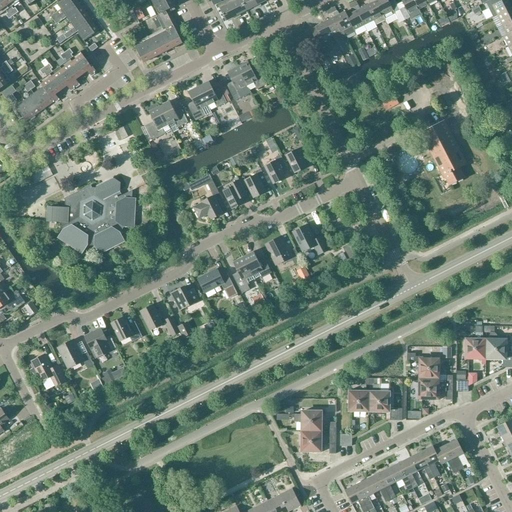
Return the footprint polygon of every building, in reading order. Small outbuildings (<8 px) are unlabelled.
[(13,16),(1,0),(0,0),(0,15),(5,11),(7,14),(5,15),(8,20),(13,17),(13,16)] [(18,2),(17,0),(1,0),(13,16),(18,13),(15,8),(13,9),(12,7),(18,3),(18,2)] [(51,16),(54,21),(78,4),(74,0),(63,0),(57,5),(60,10),(51,16)] [(147,0),(157,19),(170,13),(172,12),(171,9),(175,7),(171,0),(147,0)] [(236,16),(228,0),(223,3),(221,2),(219,0),(213,0),(211,2),(213,6),(217,5),(226,22),(236,16)] [(228,0),(236,16),(246,11),(240,0),(228,0)] [(240,0),(246,11),(256,6),(253,0),(240,0)] [(366,6),(373,21),(374,21),(376,25),(385,20),(385,19),(383,16),(374,0),(370,0),(370,1),(369,1),(370,4),(366,6)] [(400,11),(399,10),(394,0),(389,3),(387,0),(374,0),(383,16),(385,19),(394,14),(399,24),(404,21),(400,11)] [(402,2),(396,5),(399,10),(400,11),(404,21),(410,18),(411,19),(421,14),(418,10),(413,0),(401,0),(401,1),(402,2)] [(413,0),(418,10),(428,5),(425,0),(413,0)] [(490,0),(489,1),(486,3),(493,17),(497,16),(511,9),(509,3),(511,1),(511,0),(503,0),(500,2),(498,0),(490,0)] [(78,4),(54,21),(56,24),(66,17),(70,23),(84,13),(78,4)] [(356,11),(364,26),(373,21),(366,6),(356,11)] [(140,9),(134,12),(139,21),(145,18),(140,9)] [(333,15),(331,9),(327,11),(331,19),(325,22),(332,36),(333,36),(336,42),(345,37),(335,17),(333,15)] [(511,9),(497,16),(502,25),(511,20),(511,9)] [(450,22),(456,19),(457,12),(456,10),(449,13),(451,17),(448,18),(450,22)] [(364,26),(356,11),(347,16),(346,16),(354,31),(364,26)] [(335,17),(345,37),(355,32),(354,31),(346,16),(347,16),(345,12),(335,17)] [(84,13),(70,23),(73,28),(64,35),(67,39),(76,32),(76,33),(91,22),(84,13)] [(172,18),(170,13),(157,19),(160,25),(172,18)] [(436,21),(439,27),(449,22),(446,16),(436,21)] [(160,25),(163,30),(175,24),(172,18),(160,25)] [(511,20),(502,25),(507,35),(511,32),(511,20)] [(91,22),(76,33),(83,42),(98,32),(91,22)] [(332,36),(325,22),(315,27),(315,28),(310,30),(323,55),(332,51),(329,44),(328,44),(326,40),(332,36)] [(179,31),(175,24),(163,30),(134,45),(143,64),(182,44),(176,32),(179,31)] [(503,37),(508,47),(511,44),(511,32),(507,35),(503,37)] [(62,34),(57,39),(60,43),(66,39),(62,34)] [(363,61),(368,58),(363,47),(357,50),(363,61)] [(65,52),(82,75),(87,71),(91,77),(97,73),(91,65),(90,65),(80,52),(73,57),(71,55),(73,53),(69,49),(65,52)] [(67,61),(60,67),(75,88),(80,85),(76,80),(82,75),(65,52),(60,56),(63,60),(65,59),(67,61)] [(351,67),(358,64),(354,56),(347,59),(351,67)] [(0,68),(0,73),(9,67),(6,62),(1,65),(2,67),(0,69),(0,68)] [(237,67),(248,89),(254,86),(256,90),(266,85),(258,69),(252,72),(247,62),(237,67)] [(75,88),(60,67),(52,72),(51,69),(52,68),(49,64),(44,67),(61,90),(67,86),(71,92),(75,88)] [(0,89),(10,83),(6,76),(4,74),(7,73),(8,75),(13,71),(9,67),(0,73),(0,89)] [(55,94),(61,90),(44,67),(40,70),(43,75),(45,74),(47,76),(39,81),(55,103),(59,100),(55,94)] [(232,82),(226,85),(234,102),(250,93),(248,89),(237,67),(227,72),(232,82)] [(26,84),(31,90),(35,87),(31,81),(26,84)] [(43,87),(34,93),(45,108),(53,102),(54,104),(55,103),(39,81),(39,82),(43,87)] [(198,87),(209,109),(215,106),(216,108),(226,103),(219,89),(213,92),(208,82),(198,87)] [(27,93),(31,90),(26,84),(22,87),(27,93)] [(13,86),(2,94),(6,99),(8,97),(12,94),(16,91),(13,86)] [(209,109),(198,87),(188,92),(193,102),(187,105),(195,121),(211,113),(209,109)] [(45,108),(34,93),(25,100),(35,115),(45,108)] [(13,103),(17,100),(12,94),(8,97),(13,103)] [(278,102),(276,103),(278,106),(284,102),(283,101),(282,97),(277,100),(278,102)] [(381,104),(385,112),(398,105),(394,98),(381,104)] [(26,122),(35,115),(25,100),(15,107),(26,122)] [(159,107),(168,126),(169,126),(171,131),(172,133),(178,130),(177,128),(187,123),(180,109),(174,112),(169,102),(159,107)] [(153,122),(144,127),(152,141),(165,134),(171,131),(169,126),(168,126),(159,107),(148,112),(153,122)] [(234,114),(238,121),(246,118),(243,110),(234,114)] [(466,165),(457,148),(443,121),(419,134),(443,180),(445,179),(449,186),(464,178),(459,168),(466,165)] [(128,137),(123,127),(114,132),(119,142),(128,137)] [(144,127),(141,129),(148,143),(152,141),(144,127)] [(210,136),(202,140),(205,146),(213,142),(210,136)] [(271,138),(265,141),(268,147),(274,144),(271,138)] [(168,152),(166,143),(157,145),(159,154),(168,152)] [(304,163),(309,160),(301,145),(295,148),(297,150),(285,156),(294,174),(306,168),(304,163)] [(282,174),(288,171),(280,155),(274,158),(275,161),(264,167),(273,184),(285,178),(282,174)] [(232,165),(238,162),(235,157),(229,159),(232,165)] [(219,172),(216,167),(210,170),(213,175),(219,172)] [(239,180),(238,180),(243,190),(248,188),(253,199),(265,193),(263,188),(268,185),(260,170),(254,172),(255,175),(245,180),(244,177),(238,180),(239,180)] [(146,174),(141,176),(145,184),(150,181),(146,174)] [(209,175),(204,177),(212,194),(211,194),(213,197),(192,207),(199,219),(207,215),(210,220),(222,214),(220,209),(225,207),(209,175)] [(78,210),(121,231),(123,228),(134,229),(135,199),(131,198),(132,191),(121,196),(119,192),(120,184),(112,179),(96,187),(95,189),(91,189),(90,186),(76,194),(77,196),(79,198),(78,210)] [(234,186),(223,192),(232,209),(244,203),(241,199),(246,196),(243,190),(238,180),(233,183),(234,186)] [(187,183),(182,186),(185,191),(190,189),(187,183)] [(77,196),(76,194),(63,199),(64,202),(64,208),(53,208),(52,223),(59,223),(62,230),(56,239),(81,255),(87,246),(93,247),(98,256),(124,242),(120,233),(121,231),(78,210),(79,198),(77,196)] [(313,247),(317,256),(328,250),(321,237),(314,240),(307,225),(292,233),(302,252),(313,247)] [(290,257),(295,266),(301,263),(294,249),(288,252),(281,238),(266,246),(276,264),(290,257)] [(343,247),(346,253),(352,250),(349,244),(343,247)] [(243,257),(254,279),(260,276),(261,279),(271,273),(264,259),(258,262),(253,252),(243,257)] [(254,279),(243,257),(232,262),(237,273),(232,275),(241,294),(249,290),(247,286),(249,285),(248,282),(254,279)] [(9,267),(16,263),(12,258),(6,262),(9,267)] [(300,277),(294,280),(298,289),(311,282),(304,268),(297,271),(300,277)] [(217,270),(198,280),(204,293),(205,292),(208,298),(216,293),(213,288),(221,284),(229,299),(237,295),(227,274),(220,277),(217,270)] [(171,294),(179,311),(199,301),(193,289),(187,292),(184,287),(171,294)] [(278,297),(284,294),(281,288),(275,291),(278,297)] [(5,292),(0,295),(0,308),(6,304),(12,312),(25,303),(16,291),(8,297),(5,292)] [(252,299),(257,308),(265,304),(261,295),(252,299)] [(31,303),(24,307),(30,316),(37,311),(31,303)] [(234,307),(238,315),(245,312),(241,303),(234,307)] [(140,311),(150,331),(162,325),(152,305),(140,311)] [(129,337),(132,342),(142,337),(136,325),(130,328),(124,317),(110,324),(120,342),(129,337)] [(164,321),(172,337),(179,333),(171,317),(164,321)] [(179,329),(186,344),(195,340),(190,330),(188,331),(186,326),(179,329)] [(482,343),(482,339),(481,339),(481,327),(477,327),(477,333),(474,333),(474,339),(464,339),(464,356),(468,357),(482,343)] [(489,339),(488,339),(488,343),(502,357),(502,361),(503,361),(503,368),(511,367),(511,355),(505,355),(506,340),(496,340),(496,336),(493,333),(493,327),(489,327),(489,339)] [(84,337),(91,350),(95,358),(116,348),(110,336),(105,339),(100,329),(84,337)] [(82,360),(87,369),(93,366),(86,352),(80,355),(73,342),(58,349),(68,368),(82,360)] [(468,357),(467,360),(481,361),(481,364),(483,366),(485,366),(485,361),(485,343),(482,343),(468,357)] [(502,357),(488,343),(485,343),(485,361),(502,361),(502,357)] [(152,353),(145,357),(148,363),(155,360),(152,353)] [(421,362),(435,377),(439,377),(439,376),(439,359),(422,359),(422,358),(414,358),(414,354),(406,354),(406,362),(417,362),(421,362)] [(34,368),(29,370),(33,378),(38,376),(41,381),(50,377),(55,386),(65,381),(58,366),(52,369),(44,355),(31,362),(34,368)] [(417,362),(417,380),(445,380),(445,376),(439,376),(439,377),(435,377),(421,362),(417,362)] [(105,385),(126,374),(123,368),(101,379),(105,385)] [(456,371),(456,379),(464,379),(464,371),(456,371)] [(348,391),(347,409),(351,409),(365,395),(365,391),(364,391),(364,385),(365,378),(361,378),(360,391),(348,391)] [(372,392),(372,395),(385,409),(389,409),(389,392),(381,392),(381,385),(380,385),(380,379),(373,378),(373,385),(372,392)] [(94,391),(102,387),(99,380),(90,384),(94,391)] [(417,380),(417,396),(421,396),(435,383),(445,383),(445,380),(417,380)] [(445,383),(435,383),(421,396),(421,401),(438,401),(438,392),(445,393),(445,388),(445,384),(445,383)] [(67,404),(75,400),(72,394),(64,398),(67,404)] [(351,409),(351,412),(368,413),(368,395),(365,395),(351,409)] [(368,395),(368,413),(385,413),(385,409),(372,395),(368,395)] [(0,426),(8,420),(1,409),(0,409),(0,433),(4,431),(0,426)] [(304,411),(304,414),(317,428),(321,428),(321,411),(304,411)] [(294,414),(294,422),(300,422),(300,432),(317,432),(321,432),(321,428),(317,428),(304,414),(294,414)] [(500,436),(511,430),(511,419),(496,427),(499,433),(498,434),(500,437),(501,437),(500,436)] [(505,445),(511,441),(511,430),(500,436),(501,437),(504,442),(502,443),(504,446),(505,446),(505,445)] [(300,432),(300,449),(304,449),(317,435),(321,435),(321,432),(317,432),(300,432)] [(304,449),(304,453),(321,453),(321,435),(317,435),(304,449)] [(445,445),(458,471),(463,469),(457,457),(463,454),(456,439),(445,445)] [(439,460),(438,460),(441,465),(447,462),(453,474),(458,471),(445,445),(434,450),(434,451),(439,460)] [(432,446),(421,452),(434,478),(439,475),(433,463),(438,460),(439,460),(434,451),(434,450),(432,446)] [(434,478),(421,452),(410,457),(417,471),(423,468),(429,480),(434,478)] [(410,457),(399,463),(412,489),(417,486),(411,474),(417,471),(410,457)] [(399,463),(388,468),(395,482),(401,479),(407,491),(412,489),(399,463)] [(377,474),(390,500),(395,497),(389,485),(395,482),(388,468),(377,474)] [(390,500),(377,474),(366,479),(373,494),(379,490),(385,502),(390,500)] [(471,477),(464,480),(467,486),(473,483),(474,483),(474,482),(471,477)] [(355,485),(368,511),(373,508),(367,497),(373,494),(366,479),(355,485)] [(446,484),(441,486),(445,493),(450,490),(446,484)] [(366,511),(368,511),(355,485),(344,491),(351,505),(357,502),(362,511),(366,511)] [(279,495),(287,511),(300,506),(291,489),(279,495)] [(279,495),(267,502),(272,511),(286,511),(287,511),(279,495)] [(452,498),(455,505),(462,501),(458,495),(452,498)] [(428,502),(425,496),(418,499),(421,505),(427,502),(428,502)] [(410,511),(420,506),(418,501),(418,500),(408,506),(410,511)] [(272,511),(267,502),(255,508),(257,511),(272,511)]
